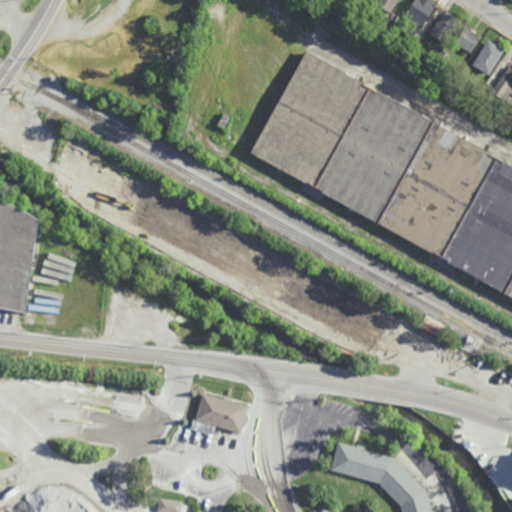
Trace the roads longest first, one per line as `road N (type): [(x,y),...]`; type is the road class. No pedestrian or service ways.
road 1 (secondary): [(285,373),(0,337)]
road 2 (secondary): [(404,391),(285,373)]
